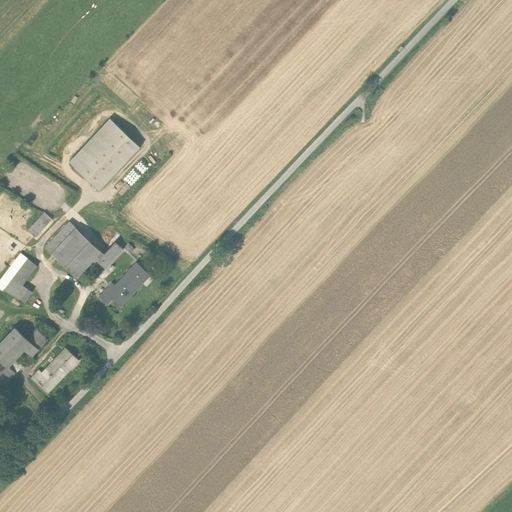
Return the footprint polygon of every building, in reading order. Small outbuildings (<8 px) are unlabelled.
[(110,117),(69,161),(100,190),(141,145),(110,117)] [(35,222),(42,229),(61,211),(53,204),(35,222)] [(110,256),(119,264),(139,244),(131,236),(117,250),(82,215),(54,243),(89,277),(110,256)] [(38,293),(28,285),(44,264),(26,251),(1,283),(29,305),(38,293)] [(126,298),(134,305),(165,270),(152,259),(116,300),(121,304),(126,298)] [(0,371),(5,376),(0,381),(0,401),(19,383),(10,374),(28,356),(35,363),(54,345),(42,334),(31,344),(19,332),(0,351),(0,371)] [(36,389),(50,403),(85,368),(70,354),(36,389)]
